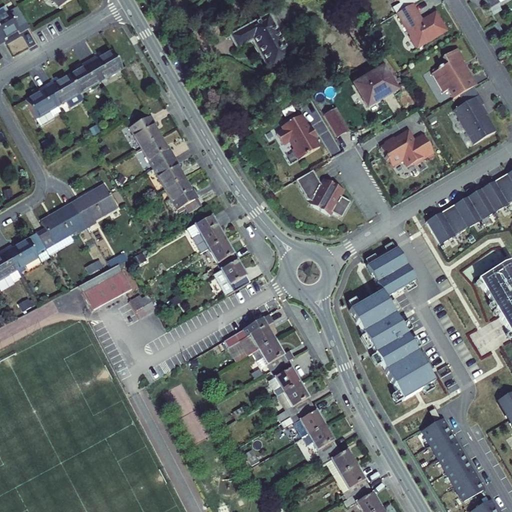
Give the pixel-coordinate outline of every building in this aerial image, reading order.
[(53,0),(59,9),(73,0),(53,0)] [(482,0),(489,11),(498,5),(495,0),(482,0)] [(13,3),(0,10),(0,45),(5,43),(3,40),(18,31),(19,34),(28,29),(13,3)] [(446,32),(435,13),(422,21),(412,5),(396,15),(410,38),(409,38),(415,49),(416,49),(417,50),(446,32)] [(230,37),(238,51),(253,43),(270,74),(299,58),(274,13),(248,27),(230,37)] [(245,21),(227,31),(230,37),(248,27),(245,21)] [(447,91),(452,100),(473,88),(467,79),(471,77),(465,68),(462,70),(459,65),(462,63),(464,62),(457,50),(442,59),(446,66),(437,70),(437,71),(431,75),(442,94),(447,91)] [(95,58),(88,62),(100,83),(122,70),(112,53),(97,61),(95,58)] [(82,66),(83,69),(69,78),(79,95),(100,83),(88,62),(82,66)] [(382,70),(354,87),(367,108),(395,91),(382,70)] [(57,107),(79,95),(69,78),(54,86),(52,83),(45,87),(57,107)] [(50,112),(57,107),(45,87),(39,91),(40,94),(25,103),(40,128),(52,120),(53,117),(50,112)] [(453,111),(473,146),(495,133),(479,108),(483,105),(478,97),(453,111)] [(50,112),(53,117),(60,113),(57,107),(50,112)] [(503,107),(497,110),(502,118),(507,115),(503,107)] [(332,111),(323,116),(337,139),(346,134),(332,111)] [(150,117),(129,129),(141,150),(160,139),(153,127),(155,126),(150,117)] [(300,117),(293,121),(281,128),(283,131),(276,135),(282,146),(289,142),(294,150),(292,151),(298,161),(319,149),(314,140),(308,129),(300,117)] [(310,128),(308,129),(314,140),(316,138),(310,128)] [(408,133),(403,135),(404,136),(395,141),(394,140),(393,138),(384,144),(385,146),(380,149),(391,167),(402,160),(407,168),(412,165),(414,166),(424,160),(423,159),(432,153),(422,136),(413,141),(408,133)] [(173,159),(169,150),(167,151),(160,139),(141,150),(153,170),(173,159)] [(153,170),(165,191),(183,180),(176,168),(178,167),(173,159),(153,170)] [(312,172),(295,182),(306,200),(312,203),(310,206),(328,216),(330,213),(341,219),(350,203),(339,197),(343,191),(324,181),(321,186),(312,172)] [(511,203),(511,172),(424,224),(437,247),(511,203)] [(201,207),(192,191),(191,192),(183,180),(165,191),(177,212),(184,207),(185,210),(188,215),(201,207)] [(86,229),(96,224),(94,222),(117,209),(104,186),(72,204),(86,229)] [(58,252),(73,243),(70,236),(76,233),(77,235),(86,229),(72,204),(40,223),(45,230),(36,235),(36,236),(45,251),(54,245),(58,252)] [(210,218),(194,228),(198,236),(191,240),(199,255),(207,251),(224,241),(210,218)] [(193,227),(185,231),(191,240),(198,236),(194,228),(193,227)] [(48,257),(45,251),(36,236),(13,250),(11,247),(4,251),(16,271),(38,259),(41,264),(50,259),(48,257)] [(236,262),(224,241),(207,251),(220,272),(236,262)] [(45,251),(48,257),(58,252),(54,245),(45,251)] [(402,403),(435,383),(385,300),(415,281),(395,250),(365,268),(380,293),(348,313),(389,380),(402,403)] [(0,289),(10,284),(11,281),(8,276),(16,271),(4,251),(0,253),(0,289)] [(212,276),(225,298),(249,284),(236,262),(220,272),(212,276)] [(502,264),(464,287),(503,351),(511,367),(511,394),(498,404),(511,428),(511,265),(510,262),(502,264)] [(117,267),(77,288),(81,295),(121,274),(117,267)] [(16,271),(8,276),(11,281),(10,284),(20,278),(16,271)] [(91,313),(97,309),(96,307),(123,293),(124,295),(130,291),(121,274),(81,295),(91,313)] [(123,293),(96,307),(97,309),(124,295),(123,293)] [(128,303),(139,321),(155,312),(146,297),(141,300),(139,297),(128,303)] [(21,313),(28,311),(25,301),(18,304),(21,313)] [(268,317),(223,343),(227,350),(239,343),(247,358),(252,355),(274,342),(266,328),(272,324),(268,317)] [(252,355),(256,362),(261,359),(266,367),(270,373),(287,363),(293,360),(289,352),(282,356),(274,342),(252,355)] [(256,362),(260,370),(266,367),(261,359),(256,362)] [(270,373),(282,395),(299,385),(287,363),(270,373)] [(280,419),(282,423),(311,406),(299,385),(282,395),(276,398),(286,415),(280,419)] [(302,440),(324,428),(311,406),(282,423),(280,424),(283,429),(292,424),(301,441),(302,440)] [(401,424),(409,437),(430,425),(422,412),(401,424)] [(443,419),(423,431),(465,502),(484,490),(443,419)] [(302,440),(315,462),(321,458),(336,449),(324,428),(302,440)] [(321,458),(325,465),(330,462),(339,476),(355,467),(347,452),(340,456),(336,449),(321,458)] [(246,458),(251,467),(259,463),(253,454),(246,458)] [(325,465),(334,479),(339,476),(330,462),(325,465)] [(368,488),(355,467),(339,476),(347,491),(342,494),(346,501),(351,498),(368,488)] [(334,479),(342,494),(347,491),(339,476),(334,479)] [(376,511),(380,510),(368,488),(351,498),(359,511),(376,511)] [(497,511),(490,500),(471,511),(497,511)]
